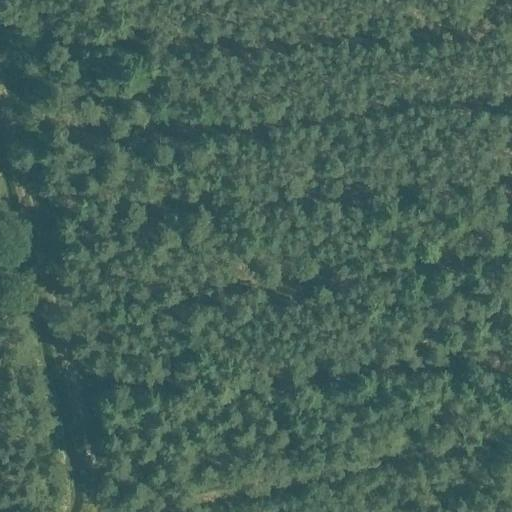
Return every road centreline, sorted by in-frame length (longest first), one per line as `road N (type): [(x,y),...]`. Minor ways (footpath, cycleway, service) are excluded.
road 1 (track): [(0,49),(118,511)]
road 2 (track): [(162,511),(511,428)]
